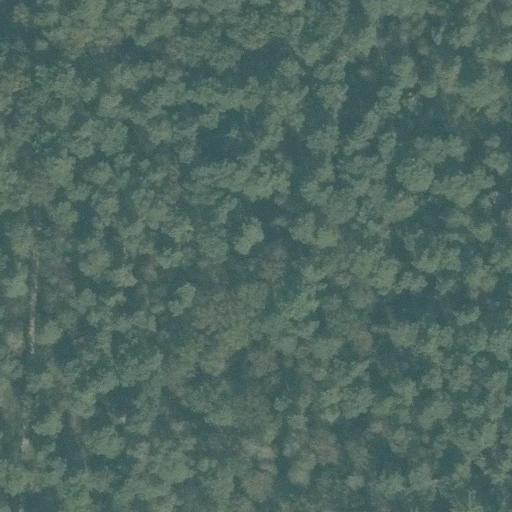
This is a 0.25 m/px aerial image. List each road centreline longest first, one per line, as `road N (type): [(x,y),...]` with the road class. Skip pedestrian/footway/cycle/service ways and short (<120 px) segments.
road 1 (track): [(20,511),(29,0)]
road 2 (track): [(24,58),(269,28),(334,0)]
road 3 (track): [(254,511),(430,497),(511,499)]
